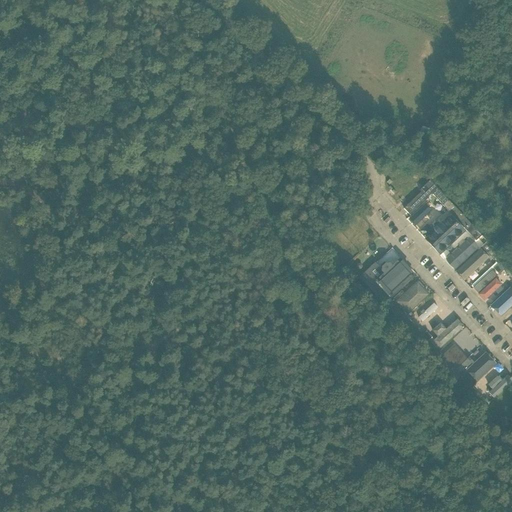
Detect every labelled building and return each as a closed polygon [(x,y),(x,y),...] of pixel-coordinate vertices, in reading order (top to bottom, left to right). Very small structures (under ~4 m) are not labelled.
[(430,180),(402,207),(410,216),(432,195),(465,230),(471,224),(470,224),(454,207),(454,206),(448,200),(430,180)] [(432,197),(426,203),(441,219),(447,213),(432,197)] [(424,206),(417,214),(424,221),(431,213),(424,206)] [(464,230),(452,217),(427,241),(438,254),(464,230)] [(471,224),(465,230),(476,241),(481,236),(481,235),(471,224)] [(467,234),(444,255),(451,262),(473,242),(467,234)] [(487,253),(492,247),(487,242),(479,248),(485,254),(487,253)] [(503,259),(492,247),(487,253),(497,264),(503,259)] [(416,274),(394,250),(380,262),(385,267),(380,271),(388,279),(379,287),(389,299),(416,274)] [(481,251),(456,274),(465,283),(490,261),(481,251)] [(511,279),(511,268),(503,259),(497,264),(493,269),(499,275),(503,271),(511,279)] [(359,278),(373,293),(378,287),(365,272),(359,278)] [(508,287),(498,277),(479,294),(484,300),(491,294),(495,299),(508,287)] [(428,294),(417,283),(396,302),(406,314),(428,294)] [(378,287),(373,293),(384,305),(390,300),(378,287)] [(511,291),(510,289),(489,307),(501,320),(511,309),(511,291)] [(390,300),(384,305),(400,322),(406,317),(390,300)] [(444,308),(438,302),(435,305),(431,301),(420,311),(424,316),(421,319),(426,325),(444,308)] [(406,317),(400,322),(417,340),(423,335),(406,317)] [(433,342),(440,349),(463,327),(457,322),(446,331),(441,325),(433,333),(437,338),(433,342)] [(423,335),(417,340),(433,357),(439,352),(428,341),(432,337),(426,331),(423,335)] [(468,357),(481,345),(467,331),(455,343),(468,357)] [(449,375),(467,359),(454,345),(442,356),(439,352),(433,357),(449,375)] [(467,372),(476,382),(496,363),(486,354),(467,372)] [(451,377),(466,392),(471,387),(475,384),(474,384),(476,382),(471,376),(466,381),(461,376),(466,371),(465,370),(472,364),(467,359),(449,375),(451,377)] [(511,381),(511,380),(508,376),(502,382),(498,377),(487,386),(492,391),(489,394),(493,398),(511,381)] [(482,409),(482,410),(488,405),(471,387),(466,392),(466,393),(482,409)]
